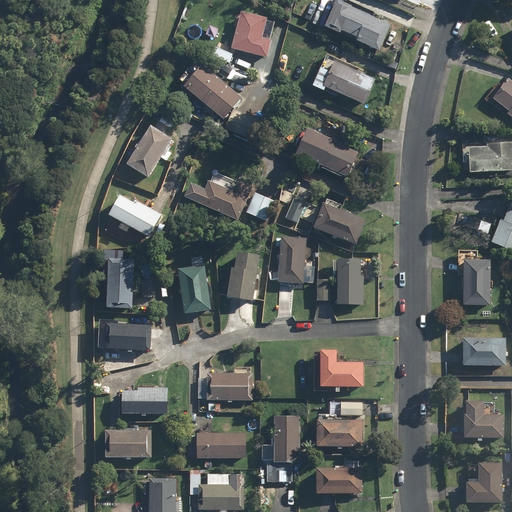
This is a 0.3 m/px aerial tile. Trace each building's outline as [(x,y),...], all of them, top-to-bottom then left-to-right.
[(354,6),(339,0),(328,26),(327,27),(343,34),(344,31),(359,38),(358,40),(381,51),(392,25),(354,8),(354,6)] [(233,49),(269,58),(274,41),(264,38),(269,18),(243,12),(233,49)] [(326,87),(366,104),(377,80),(337,62),(326,87)] [(222,76),(234,86),(247,91),(254,75),(227,64),(222,76)] [(186,87),(226,120),(244,98),(204,66),(186,87)] [(507,111),(511,114),(511,78),(508,76),(493,95),(509,108),(507,111)] [(227,130),(257,143),(265,122),(235,110),(227,130)] [(129,166),(151,179),(174,140),(153,126),(129,166)] [(299,155),(350,177),(360,153),(335,143),(336,141),(310,130),(299,155)] [(469,145),(470,170),(511,168),(511,140),(487,141),(487,144),(469,145)] [(186,198),(240,221),(254,187),(240,181),(235,192),(211,181),(207,190),(192,184),(186,198)] [(248,213),(268,221),(276,202),(256,193),(248,213)] [(111,217),(151,239),(164,215),(137,201),(136,204),(122,197),(111,217)] [(492,240),(511,248),(511,198),(503,218),(502,218),(492,240)] [(287,218),(299,224),(307,204),(295,199),(287,218)] [(316,229),(358,245),(368,220),(326,204),(316,229)] [(457,214),(454,226),(486,235),(489,223),(457,214)] [(283,238),(280,283),(305,284),(308,240),(283,238)] [(230,298),(255,302),(262,257),(240,254),(238,270),(234,269),(230,298)] [(464,303),(490,303),(491,257),(465,257),(464,303)] [(109,309),(135,310),(136,261),(111,260),(109,309)] [(340,305),(365,305),(365,276),(362,276),(363,260),(341,260),(340,305)] [(181,270),(187,315),(213,311),(207,266),(181,270)] [(319,301),(332,301),(332,280),(319,280),(319,301)] [(108,350),(153,352),(154,327),(109,325),(108,350)] [(463,336),(463,363),(506,364),(506,336),(463,336)] [(324,352),(323,388),(365,388),(365,364),(339,364),(339,352),(324,352)] [(209,401),(254,401),(255,374),(209,374),(209,401)] [(124,415),(170,415),(170,390),(140,389),(140,393),(124,392),(124,415)] [(465,436),(504,437),(504,413),(484,413),(484,399),(467,398),(466,412),(465,412),(465,436)] [(342,416),(364,417),(364,403),(342,403),(342,416)] [(279,462),(303,462),(303,416),(280,416),(279,462)] [(320,448),(364,448),(364,421),(319,421),(320,448)] [(108,459),(154,459),(153,432),(108,432),(108,459)] [(248,435),(198,435),(198,459),(248,459),(248,435)] [(467,481),(467,500),(502,501),(502,461),(479,461),(479,481),(467,481)] [(280,463),(281,480),(290,480),(289,463),(280,463)] [(319,470),(320,495),(365,494),(364,469),(319,470)] [(151,511),(177,511),(178,480),(151,480),(151,511)] [(201,511),(246,511),(246,486),(201,486),(201,511)]
